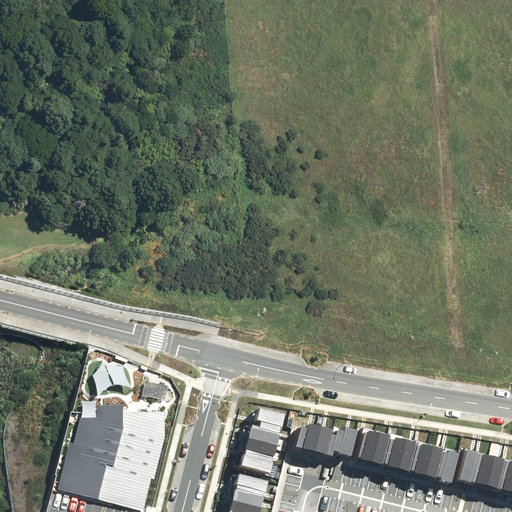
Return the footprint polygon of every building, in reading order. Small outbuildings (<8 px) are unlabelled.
[(70,442),(58,489),(143,511),(151,478),(155,479),(165,436),(164,411),(122,413),(124,405),(97,406),(97,418),(80,418),(74,444),(70,442)] [(257,418),(255,426),(277,431),(282,411),(255,405),(252,416),(257,418)] [(291,448),(309,452),(315,428),(303,425),(301,429),(296,428),(291,448)] [(250,426),(246,446),(274,453),(279,433),(257,428),(250,426)] [(332,435),(328,451),(346,456),(352,431),(334,426),(332,435)] [(309,452),(327,456),(328,451),(332,435),(325,433),(326,431),(315,428),(309,452)] [(372,435),(358,431),(351,459),(354,460),(365,463),(372,435)] [(387,439),(372,435),(365,463),(380,466),(387,439)] [(401,442),(387,439),(380,466),(394,470),(401,442)] [(415,446),(401,442),(394,470),(408,474),(415,446)] [(429,449),(415,446),(408,474),(422,477),(429,449)] [(241,448),(236,468),(264,475),(269,455),(241,448)] [(444,453),(429,449),(422,477),(437,481),(444,453)] [(452,480),(465,484),(472,454),(459,451),(458,456),(452,480)] [(458,456),(444,453),(437,481),(451,484),(452,480),(458,456)] [(465,484),(479,487),(486,458),(472,454),(465,484)] [(479,487),(492,490),(499,461),(486,458),(479,487)] [(492,490),(506,494),(511,468),(511,463),(499,461),(492,490)] [(257,502),(262,482),(232,474),(227,494),(257,502)] [(258,511),(261,504),(230,497),(226,511),(258,511)]
